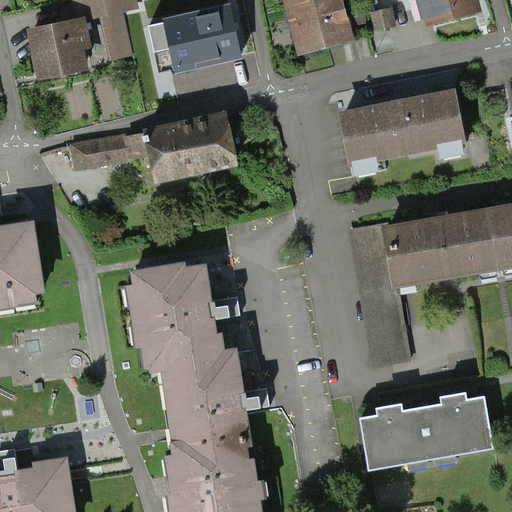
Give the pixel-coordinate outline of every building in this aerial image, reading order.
[(304,0),(291,3),(303,47),(346,36),(337,0),(304,0)] [(426,0),(432,19),(474,7),(471,0),(426,0)] [(229,8),(167,23),(178,70),(240,54),(235,29),(229,8)] [(83,22),(33,32),(42,76),(84,67),(80,46),(84,45),(88,45),(83,22)] [(474,145),(466,97),(347,117),(355,165),(474,145)] [(140,134),(73,145),(76,169),(153,155),(158,180),(234,163),(224,115),(140,134)] [(511,210),(496,214),(507,275),(511,274),(511,210)] [(489,214),(386,233),(397,295),(500,277),(489,214)] [(32,227),(0,232),(0,308),(44,301),(32,227)] [(397,295),(386,233),(355,238),(376,367),(409,361),(397,295)] [(183,267),(137,274),(142,304),(136,305),(139,326),(145,325),(149,350),(153,350),(156,369),(173,366),(172,364),(222,357),(222,355),(219,338),(214,338),(211,318),(222,316),(221,309),(220,302),(209,304),(204,269),(183,272),(183,267)] [(222,355),(222,357),(172,364),(179,408),(176,408),(179,429),(182,429),(184,444),(247,435),(243,408),(254,407),(253,400),(252,393),(240,394),(235,353),(222,355)] [(484,397),(362,419),(372,476),(494,454),(484,397)] [(248,444),(247,435),(184,444),(177,445),(181,474),(174,475),(177,496),(180,496),(181,503),(182,509),(179,510),(179,511),(259,511),(257,498),(254,498),(252,485),(255,485),(252,463),(246,464),(243,444),(248,444)] [(78,511),(71,465),(0,475),(0,511),(78,511)]
